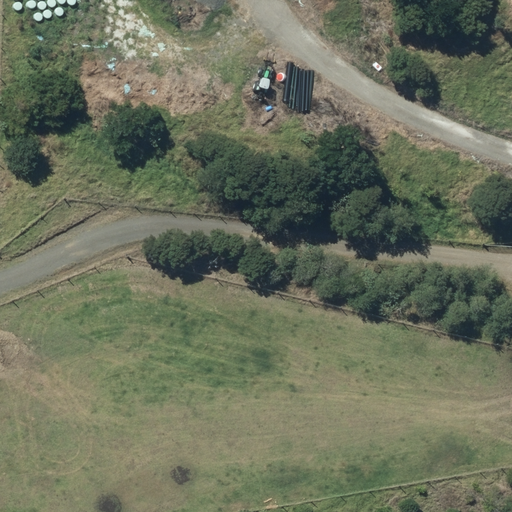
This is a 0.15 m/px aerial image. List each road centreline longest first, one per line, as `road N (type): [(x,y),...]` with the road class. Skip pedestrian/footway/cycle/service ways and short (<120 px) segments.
road 1 (track): [(511,268),(175,222),(119,231),(0,276)]
road 2 (track): [(511,148),(367,97),(254,0)]
